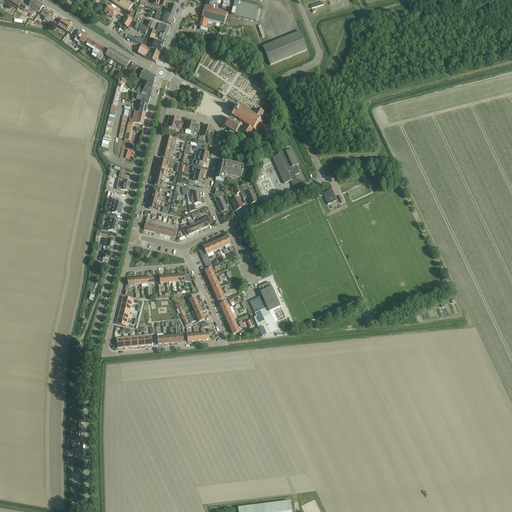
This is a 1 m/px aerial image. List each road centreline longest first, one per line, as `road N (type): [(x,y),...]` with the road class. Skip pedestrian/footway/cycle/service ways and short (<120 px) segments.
road 1 (unclassified): [(87,511),(90,356),(160,73)]
road 2 (residential): [(103,354),(225,343),(190,265)]
road 3 (residential): [(220,230),(205,194),(218,128),(163,109)]
road 4 (residential): [(220,230),(326,179),(343,205)]
road 5 (residential): [(132,236),(163,109)]
road 6 (tertiary): [(147,65),(41,0)]
